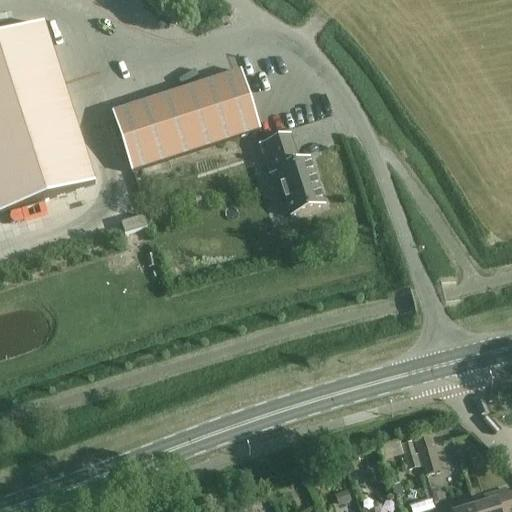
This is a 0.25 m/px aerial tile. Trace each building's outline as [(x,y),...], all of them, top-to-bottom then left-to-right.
[(0,216),(95,186),(43,27),(0,40),(0,216)] [(131,175),(260,133),(240,74),(111,116),(131,175)] [(290,138),(259,148),(268,177),(275,174),(290,219),(324,208),(309,162),(298,165),(290,138)] [(143,218),(120,225),(124,235),(146,228),(143,218)] [(153,254),(145,256),(147,268),(155,266),(153,254)] [(430,435),(414,439),(418,455),(419,456),(422,468),(425,478),(441,473),(434,450),(430,435)] [(399,443),(380,449),(384,463),(403,457),(401,448),(399,443)] [(411,444),(401,448),(403,457),(404,460),(408,472),(422,468),(419,456),(415,457),(411,444)] [(354,457),(343,462),(348,473),(359,468),(354,457)] [(511,511),(511,493),(508,495),(506,491),(484,497),(487,506),(474,510),(474,511),(511,511)] [(346,492),(337,495),(341,506),(350,502),(346,492)]
